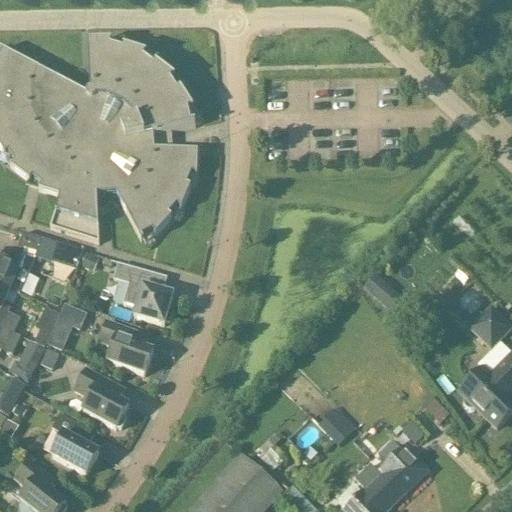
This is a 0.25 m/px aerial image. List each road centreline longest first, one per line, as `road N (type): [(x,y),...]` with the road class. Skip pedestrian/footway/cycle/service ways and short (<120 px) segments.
road 1 (residential): [(117,511),(151,469),(211,340),(229,215),(233,20)]
road 2 (residential): [(511,162),(356,21),(233,20)]
road 3 (residential): [(233,20),(0,21)]
